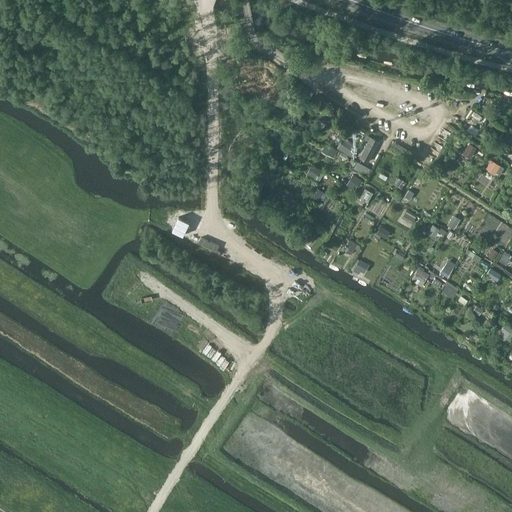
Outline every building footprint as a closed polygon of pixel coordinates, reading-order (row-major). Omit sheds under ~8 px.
[(481,115),(472,109),(469,113),(479,119),(481,115)] [(330,116),(320,110),(316,119),(326,124),(330,116)] [(490,120),(486,128),(491,131),(495,123),(490,120)] [(370,136),(359,157),(368,162),(379,141),(370,136)] [(357,148),(342,138),(336,147),(352,157),(357,148)] [(334,156),(338,150),(326,143),(322,150),(334,156)] [(469,143),(463,154),(471,159),(477,148),(469,143)] [(504,168),(491,160),(486,168),(495,174),(496,173),(500,175),(504,168)] [(323,173),(311,165),(306,174),(316,180),(318,175),(321,177),(320,178),(326,181),(328,176),(323,173)] [(353,174),(346,185),(354,190),(356,186),(357,187),(361,180),(360,180),(361,179),(353,174)] [(398,187),(402,180),(395,176),(391,182),(398,187)] [(367,202),(373,192),(365,187),(359,197),(367,202)] [(315,189),(310,196),(317,200),(319,197),(322,200),(325,195),(315,189)] [(408,190),(404,196),(409,199),(413,193),(408,190)] [(420,205),(426,197),(418,192),(413,200),(420,205)] [(272,210),(269,215),(274,219),(277,214),(272,210)] [(406,221),(411,214),(406,211),(402,218),(406,221)] [(454,215),(447,225),(454,229),(460,219),(454,215)] [(375,231),(373,234),(379,238),(380,236),(385,238),(390,231),(380,226),(376,232),(375,231)] [(304,228),(299,235),(302,237),(306,231),(307,230),(304,228)] [(438,232),(444,236),(447,232),(441,228),(438,232)] [(314,236),(306,231),(302,237),(302,238),(309,243),(314,236)] [(350,239),(344,250),(351,254),(358,244),(350,239)] [(492,248),(487,256),(493,260),(498,252),(492,248)] [(404,256),(396,252),(394,256),(402,261),(404,256)] [(359,259),(353,271),(359,274),(361,271),(364,273),(369,265),(359,259)] [(446,262),(440,272),(447,277),(453,267),(446,262)] [(414,276),(411,280),(421,286),(429,274),(418,267),(413,276),(414,276)] [(490,267),(485,274),(494,280),(499,273),(490,267)] [(439,286),(441,282),(435,278),(432,282),(439,286)] [(447,284),(442,291),(453,298),(457,291),(447,284)] [(482,309),(476,305),(474,308),(474,309),(473,309),(473,311),(479,315),(482,309)] [(493,330),(497,324),(492,321),(489,326),(493,330)] [(511,335),(511,328),(505,323),(500,331),(504,334),(502,336),(509,340),(511,335)]
